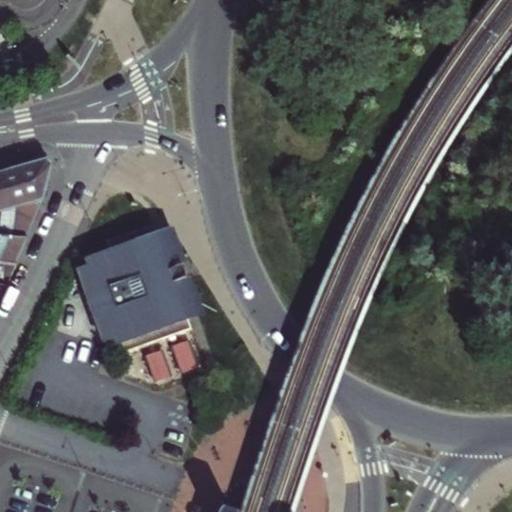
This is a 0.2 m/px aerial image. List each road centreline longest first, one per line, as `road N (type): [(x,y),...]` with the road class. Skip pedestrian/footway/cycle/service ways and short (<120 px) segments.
road 1 (primary): [(213,165),(228,239),(250,293),(274,329),(342,388)]
road 2 (unclassified): [(88,131),(77,194),(0,355)]
road 3 (primary): [(218,0),(209,69),(213,165)]
road 4 (primary): [(342,388),(425,426),(496,437)]
road 5 (tertiary): [(88,131),(155,137),(213,165)]
road 6 (tertiary): [(213,0),(170,52),(116,86)]
road 7 (primary): [(342,388),(366,446),(370,511)]
road 8 (tertiary): [(116,86),(0,123)]
